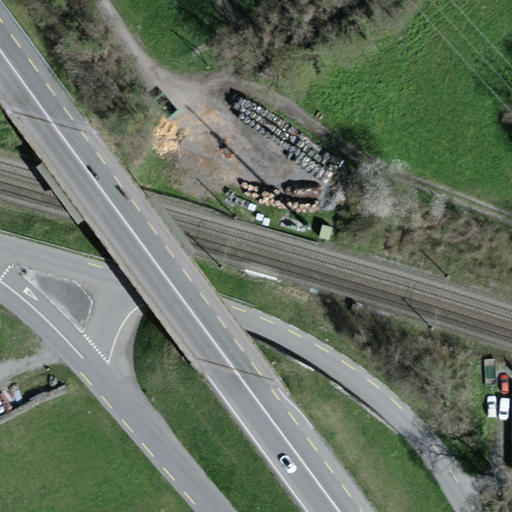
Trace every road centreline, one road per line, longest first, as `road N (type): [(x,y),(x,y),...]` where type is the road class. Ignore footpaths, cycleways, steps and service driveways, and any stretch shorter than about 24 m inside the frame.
road 1 (primary): [(0,49),(339,511)]
road 2 (unclassified): [(465,511),(424,443),(378,398),(260,327),(124,280)]
road 3 (track): [(511,219),(366,160),(266,92),(175,81),(156,68)]
road 4 (unclassified): [(89,365),(214,511)]
road 5 (unclassified): [(124,280),(0,246)]
road 6 (unclassified): [(0,274),(89,365)]
